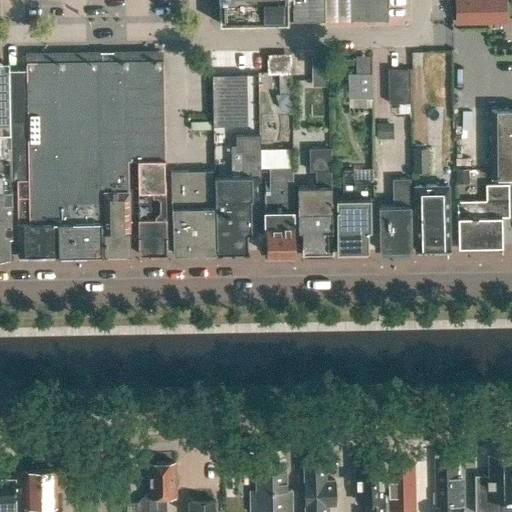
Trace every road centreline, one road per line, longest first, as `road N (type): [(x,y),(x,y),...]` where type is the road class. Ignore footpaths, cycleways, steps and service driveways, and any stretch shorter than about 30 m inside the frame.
road 1 (unclassified): [(511,418),(0,430)]
road 2 (secondary): [(511,283),(0,291)]
